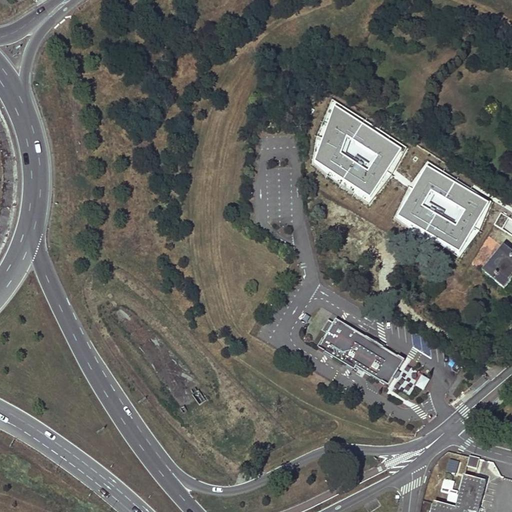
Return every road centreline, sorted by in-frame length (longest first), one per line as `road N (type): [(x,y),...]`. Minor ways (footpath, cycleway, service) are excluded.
road 1 (primary): [(152,461),(102,388),(29,226)]
road 2 (residential): [(399,451),(329,449),(234,490),(198,487),(152,461)]
road 3 (primary): [(0,407),(125,498)]
road 4 (trunk): [(29,226),(35,162),(18,101)]
